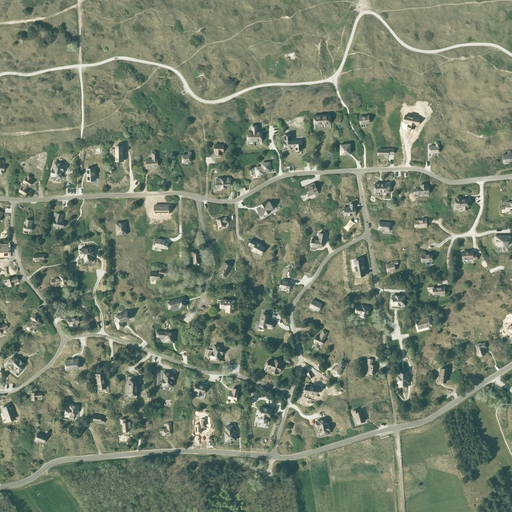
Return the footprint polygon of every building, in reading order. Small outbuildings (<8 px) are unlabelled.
[(322,124),(322,115),(314,116),(314,125),(322,124)] [(330,115),(322,115),(322,124),(330,124),(330,115)] [(405,115),(404,122),(409,123),(408,127),(414,129),(415,125),(416,125),(418,125),(419,118),(405,115)] [(300,140),(291,141),(291,147),(296,146),(296,151),(302,150),(301,143),(300,143),(300,140)] [(429,153),(439,153),(439,143),(436,143),(436,146),(429,146),(429,153)] [(341,154),(351,154),(350,144),(341,144),(341,154)] [(113,149),(113,156),(116,155),(116,160),(116,159),(123,159),(123,154),(123,151),(123,145),(123,146),(117,146),(116,146),(116,149),(113,149)] [(223,145),(215,145),(214,152),(215,152),(215,154),(222,154),(222,152),(223,152),(223,145)] [(503,163),(507,162),(511,161),(511,150),(507,151),(508,155),(502,155),(503,163)] [(152,151),(152,152),(152,160),(146,160),(146,167),(158,166),(157,152),(155,152),(155,151),(152,151)] [(190,155),(192,155),(191,152),(188,152),(188,155),(182,155),(182,163),(191,162),(190,155)] [(53,169),(52,169),(51,175),(52,175),(52,176),(61,178),(62,171),(63,171),(64,166),(63,166),(63,164),(55,162),(53,169)] [(263,166),(263,171),(270,170),(269,162),(262,163),(262,166),(263,166)] [(263,166),(262,166),(256,167),(257,175),(264,174),(263,171),(263,166)] [(94,168),(87,169),(88,180),(95,180),(94,168)] [(31,177),(28,175),(26,178),(25,178),(22,182),(24,183),(22,188),(21,187),(19,191),(24,195),(27,191),(25,190),(28,186),(29,186),(32,182),(29,180),(31,177)] [(220,178),(216,179),(216,187),(221,187),(221,189),(226,189),(226,187),(231,187),(230,178),(226,178),(220,178)] [(374,186),(374,187),(374,188),(374,189),(375,190),(375,192),(379,192),(379,191),(382,191),(382,192),(382,193),(387,192),(387,187),(390,187),(390,188),(390,182),(382,183),(375,184),(375,185),(374,185),(374,186)] [(314,183),(305,187),(309,196),(315,193),(315,195),(319,193),(315,185),(314,183)] [(418,194),(428,194),(428,187),(427,187),(427,185),(422,185),(422,187),(417,187),(417,189),(414,189),(414,193),(418,193),(418,194)] [(455,206),(455,207),(459,207),(463,207),(463,210),(467,210),(467,207),(468,207),(468,199),(461,199),(461,197),(456,197),(456,199),(455,199),(455,206)] [(86,212),(92,215),(96,203),(89,201),(86,212)] [(261,207),(257,209),(261,216),(265,213),(265,215),(270,212),(269,211),(273,208),(269,202),(265,204),(265,203),(260,205),(261,207)] [(511,203),(506,203),(506,207),(502,207),(502,212),(506,212),(506,210),(511,210),(511,203)] [(350,207),(345,207),(345,215),(348,215),(348,218),(352,218),(352,215),(355,215),(355,204),(350,204),(350,207)] [(169,205),(154,205),(154,214),(169,214),(169,205)] [(54,226),(63,227),(64,223),(61,222),(61,220),(62,220),(63,215),(57,213),(55,221),(54,226)] [(223,218),(217,219),(219,227),(225,226),(224,223),(228,222),(227,217),(223,218)] [(414,221),(415,224),(415,227),(427,226),(426,218),(423,219),(423,220),(414,221)] [(32,221),(26,220),(25,225),(24,225),(23,230),(30,231),(31,227),(30,226),(31,225),(32,221)] [(126,222),(122,222),(122,224),(116,225),(117,235),(120,235),(120,232),(123,232),(123,234),(127,234),(126,222)] [(390,231),(390,224),(390,223),(379,222),(378,229),(386,229),(386,231),(390,231)] [(312,239),(311,246),(321,247),(322,242),(324,242),(326,234),(319,233),(320,234),(318,240),(312,239)] [(510,236),(495,236),(495,241),(496,243),(498,245),(499,246),(502,247),(504,247),(506,246),(508,245),(509,243),(510,240),(510,236)] [(166,248),(167,243),(164,243),(165,241),(157,239),(157,240),(154,240),(153,244),(153,245),(156,245),(155,246),(166,248)] [(249,243),(248,245),(252,247),(254,248),(252,251),(257,253),(257,252),(261,254),(264,248),(260,246),(261,245),(256,242),(251,240),(249,243)] [(94,254),(93,248),(80,250),(81,257),(84,257),(85,262),(92,261),(91,255),(94,254)] [(473,255),(472,251),(462,252),(463,259),(473,259),(473,260),(477,260),(477,255),(473,255)] [(198,252),(193,252),(190,252),(191,256),(193,256),(194,264),(199,263),(198,252)] [(425,252),(421,252),(422,262),(432,261),(432,254),(425,254),(425,252)] [(356,261),(354,261),(355,266),(357,277),(365,275),(364,268),(363,269),(362,266),(363,266),(362,260),(356,261)] [(230,269),(232,266),(224,262),(222,267),(223,268),(220,273),(225,276),(229,268),(230,269)] [(394,264),(397,263),(397,262),(391,263),(391,264),(386,264),(387,271),(395,270),(394,264)] [(164,274),(165,271),(160,271),(159,273),(151,272),(150,279),(159,280),(159,274),(164,274)] [(52,285),(60,284),(61,284),(62,286),(68,285),(66,275),(60,276),(60,278),(51,280),(52,285)] [(13,283),(18,281),(16,277),(11,279),(11,278),(6,280),(8,286),(13,285),(13,283)] [(281,280),(280,287),(289,288),(291,282),(291,280),(284,279),(284,281),(281,280)] [(445,294),(444,286),(441,286),(441,288),(433,288),(433,285),(428,285),(428,289),(433,289),(433,294),(445,294)] [(392,305),(396,305),(396,306),(403,306),(404,296),(392,295),(392,298),(391,298),(391,302),(392,302),(392,305)] [(186,306),(184,298),(169,302),(170,308),(179,306),(180,307),(186,306)] [(221,300),(220,307),(221,307),(221,308),(223,308),(223,307),(224,307),(227,308),(227,312),(233,312),(233,311),(235,311),(236,305),(234,304),(234,301),(230,301),(227,301),(221,300)] [(318,311),(321,304),(313,300),(309,307),(318,311)] [(368,315),(370,307),(367,306),(367,307),(364,306),(362,305),(361,307),(358,306),(356,313),(361,313),(361,316),(367,318),(367,315),(368,315)] [(261,313),(259,326),(272,328),(273,320),(269,320),(270,315),(269,314),(269,312),(264,311),(264,313),(261,313)] [(116,320),(115,320),(118,329),(124,327),(123,324),(122,324),(121,322),(129,319),(126,312),(121,314),(121,313),(117,314),(118,315),(115,316),(116,320)] [(41,325),(35,315),(30,318),(32,321),(26,325),(30,331),(35,327),(35,328),(41,325)] [(418,329),(430,326),(428,317),(421,319),(422,321),(417,322),(418,329)] [(319,337),(316,336),(313,341),(314,342),(313,346),(317,348),(319,344),(321,345),(324,340),(327,332),(323,330),(321,333),(320,335),(319,337)] [(172,342),(173,342),(174,340),(174,333),(160,332),(159,337),(166,338),(165,341),(172,342)] [(481,342),(475,344),(478,357),(485,355),(483,349),(488,347),(487,346),(486,342),(481,343),(481,342)] [(211,358),(220,361),(221,354),(222,354),(224,349),(223,349),(223,347),(215,345),(213,352),(212,352),(211,357),(212,357),(211,358)] [(11,361),(7,365),(12,369),(12,368),(18,373),(25,366),(23,364),(23,363),(19,360),(18,361),(13,356),(10,360),(11,361)] [(79,368),(78,359),(65,360),(66,369),(79,368)] [(372,365),(372,362),(372,360),(368,359),(366,375),(372,376),(372,374),(375,374),(376,365),(372,365)] [(280,372),(282,365),(281,365),(282,363),(274,360),(273,362),(269,360),(268,363),(267,364),(267,367),(271,368),(270,371),(278,373),(278,371),(280,372)] [(346,364),(341,360),(338,364),(339,365),(337,367),(336,366),(333,370),(335,373),(336,372),(340,375),(341,373),(339,371),(342,368),(346,364)] [(397,376),(397,383),(399,383),(399,386),(399,392),(400,392),(400,386),(404,386),(404,389),(404,386),(406,386),(406,383),(408,383),(408,376),(407,376),(407,373),(404,373),(404,370),(404,373),(400,373),(400,367),(399,367),(399,373),(399,376),(397,376)] [(447,369),(441,368),(439,381),(446,382),(446,381),(447,381),(447,378),(446,378),(447,369)] [(172,374),(172,372),(164,372),(164,379),(163,379),(163,385),(164,385),(164,386),(172,386),(172,379),(173,379),(173,374),(172,374)] [(105,388),(104,373),(97,374),(98,389),(105,388)] [(128,394),(137,395),(138,380),(129,380),(128,394)] [(306,385),(305,393),(316,395),(317,387),(314,387),(315,383),(309,382),(308,386),(306,385)] [(204,393),(206,386),(196,384),(194,391),(197,391),(196,394),(201,395),(202,393),(204,393)] [(229,392),(228,398),(231,399),(230,402),(235,403),(236,400),(238,394),(237,394),(238,390),(234,388),(233,393),(229,392)] [(69,404),(68,407),(67,407),(66,413),(74,414),(74,413),(77,413),(78,405),(69,404)] [(6,419),(7,422),(11,420),(15,419),(10,405),(1,408),(6,419)] [(260,407),(259,415),(261,416),(260,421),(266,422),(267,417),(269,417),(270,417),(270,416),(271,408),(260,407)] [(357,410),(352,411),(353,417),(355,417),(357,424),(364,422),(362,417),(364,417),(362,411),(357,412),(357,410)] [(102,416),(94,414),(93,421),(98,421),(98,423),(104,424),(104,419),(101,418),(102,416)] [(128,428),(130,428),(130,422),(125,423),(125,419),(120,420),(121,424),(122,424),(123,432),(129,431),(128,428)] [(321,432),(330,431),(329,425),(327,425),(326,419),(321,420),(322,421),(316,422),(317,428),(320,427),(320,429),(320,430),(321,432)] [(201,424),(196,424),(196,433),(201,433),(201,428),(204,427),(204,420),(200,420),(201,424)] [(167,423),(167,429),(164,430),(164,429),(160,429),(160,432),(162,432),(163,435),(172,434),(171,423),(167,423)] [(225,432),(226,441),(236,440),(234,431),(233,431),(232,426),(226,427),(226,432),(225,432)] [(43,443),(46,436),(37,433),(35,440),(43,443)]
